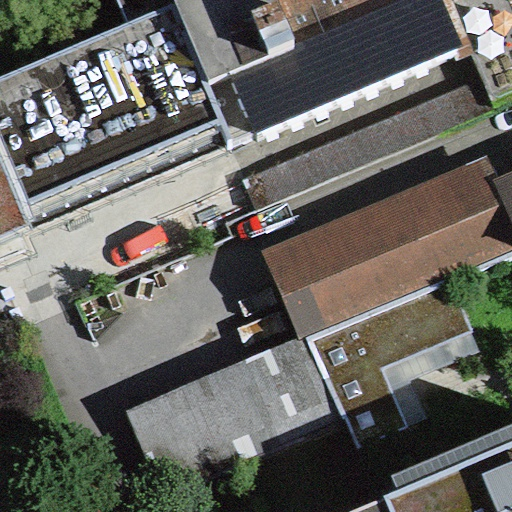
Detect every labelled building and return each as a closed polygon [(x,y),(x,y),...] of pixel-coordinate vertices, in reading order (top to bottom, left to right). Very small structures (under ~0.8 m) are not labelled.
[(172,16),(222,133),(230,149),(232,148),(256,137),(257,141),(457,56),(434,3),(440,0),(116,0),(130,34),(172,16)] [(216,133),(217,135),(222,133),(172,16),(130,34),(0,88),(0,234),(9,231),(10,232),(13,230),(10,223),(14,222),(13,219),(72,194),(73,197),(77,195),(76,193),(154,159),(155,161),(159,160),(158,158),(216,133)] [(511,256),(511,189),(501,194),(500,191),(403,232),(428,292),(451,283),(511,256)] [(346,422),(359,450),(407,429),(407,428),(383,371),(472,334),(451,283),(428,292),(309,343),(346,422)] [(511,511),(511,456),(385,511),(511,511)] [(64,511),(63,508),(60,509),(45,473),(0,492),(0,511),(64,511)]
